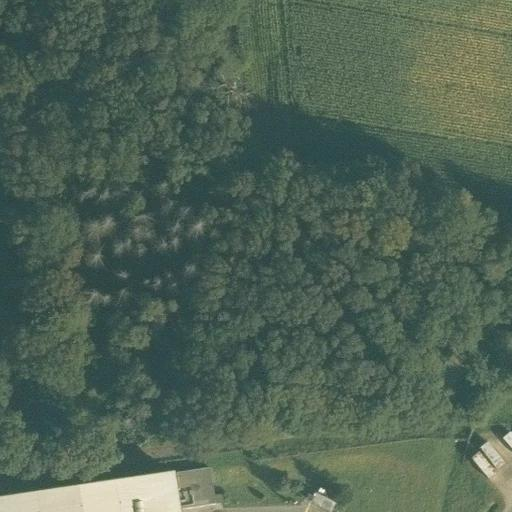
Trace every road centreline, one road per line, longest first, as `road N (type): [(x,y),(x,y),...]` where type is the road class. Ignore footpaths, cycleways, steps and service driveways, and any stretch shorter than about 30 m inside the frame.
road 1 (track): [(476,207),(438,404),(424,419),(42,472),(0,471)]
road 2 (track): [(476,207),(77,142),(64,116),(85,0)]
